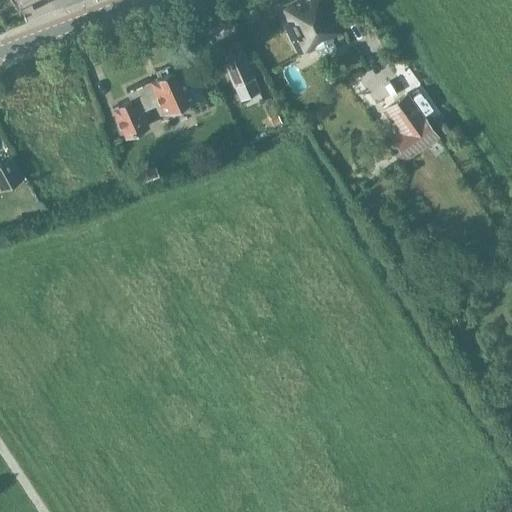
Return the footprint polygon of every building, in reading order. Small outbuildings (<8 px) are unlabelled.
[(331,56),(335,54),(337,47),(332,38),(341,33),(334,19),(337,18),(327,0),(295,0),(276,9),(299,54),(317,45),(322,55),(328,57),(331,56)] [(238,41),(218,50),(234,86),(255,77),(238,41)] [(150,80),(150,78),(126,89),(130,98),(118,104),(118,105),(113,108),(125,136),(149,125),(142,109),(156,104),(161,117),(174,112),(172,108),(195,97),(199,105),(207,101),(198,82),(190,85),(181,66),(173,70),(173,68),(171,69),(169,65),(156,70),(158,75),(157,75),(157,77),(150,80)] [(384,110),(414,153),(438,136),(407,93),(384,110)] [(279,117),(271,120),(274,126),(282,123),(279,117)] [(12,156),(0,162),(0,189),(23,176),(12,156)]
